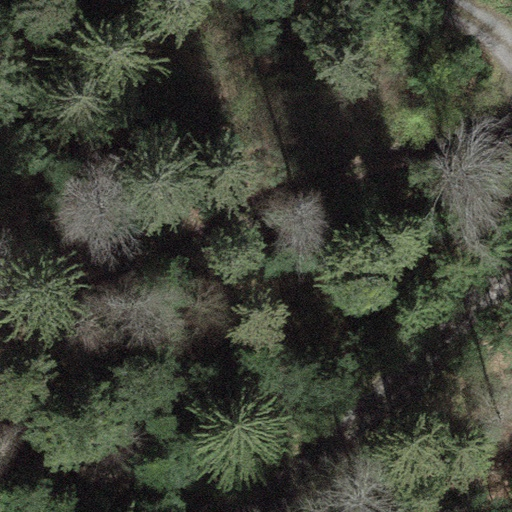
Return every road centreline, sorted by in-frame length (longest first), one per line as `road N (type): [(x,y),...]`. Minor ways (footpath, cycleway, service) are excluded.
road 1 (track): [(0,316),(297,177),(511,103)]
road 2 (track): [(256,511),(411,376),(511,268)]
